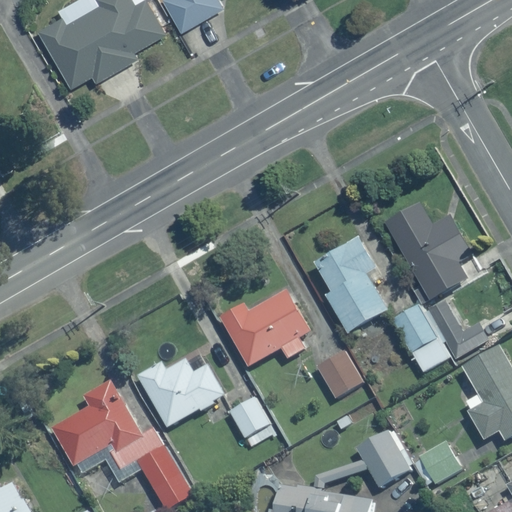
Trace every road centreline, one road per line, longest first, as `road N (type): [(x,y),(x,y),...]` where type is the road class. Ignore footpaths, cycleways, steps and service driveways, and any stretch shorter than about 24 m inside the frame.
road 1 (primary): [(423,38),(0,283)]
road 2 (residential): [(511,196),(423,38)]
